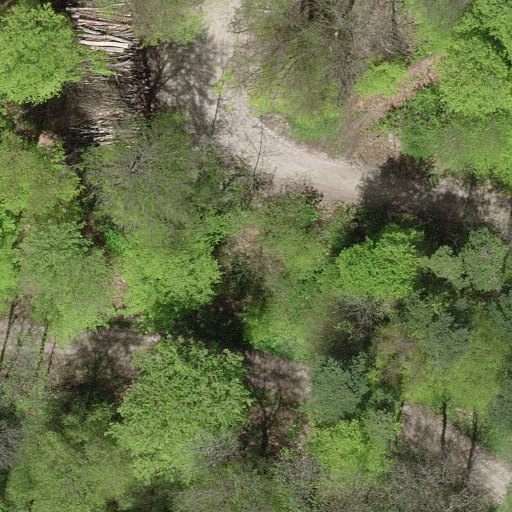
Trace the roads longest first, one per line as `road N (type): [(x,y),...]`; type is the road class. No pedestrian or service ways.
road 1 (track): [(0,338),(290,377),(405,417),(511,488)]
road 2 (track): [(511,211),(320,183),(253,162),(220,130),(209,77),(222,22),(246,0)]
